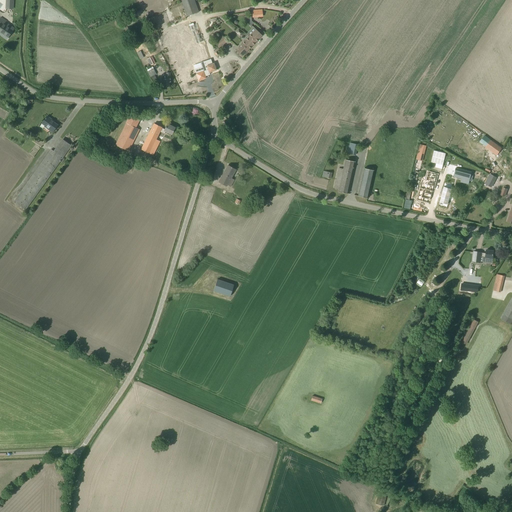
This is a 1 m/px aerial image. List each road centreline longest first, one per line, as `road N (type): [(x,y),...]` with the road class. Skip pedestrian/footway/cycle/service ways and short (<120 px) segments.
road 1 (unclassified): [(81,452),(151,332),(212,133)]
road 2 (tertiary): [(511,235),(308,192),(212,133)]
road 3 (tertiary): [(211,106),(53,97),(0,68)]
road 4 (unclassified): [(211,106),(305,0)]
